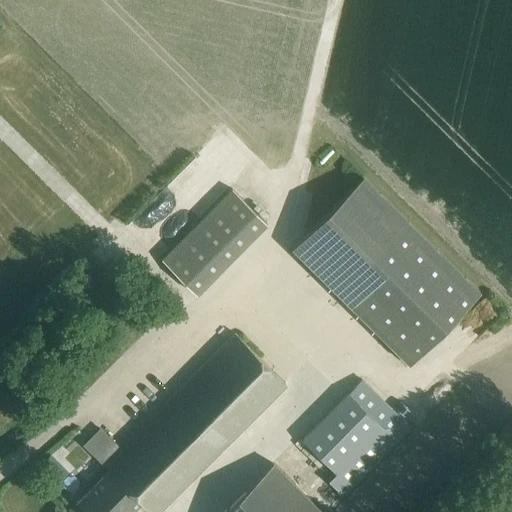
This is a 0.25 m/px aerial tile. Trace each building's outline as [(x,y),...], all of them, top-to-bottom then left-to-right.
[(362,177),(291,249),(409,365),(480,293),(362,177)] [(267,224),(232,189),(161,260),(196,294),(267,224)] [(77,502),(87,511),(130,511),(140,503),(149,511),(157,511),(285,384),(234,333),(119,448),(101,430),(91,440),(109,459),(103,465),(108,471),(77,502)] [(303,439),(338,473),(329,482),(342,495),(395,441),(410,427),(362,379),(347,394),(303,439)] [(321,511),(273,464),(224,511),(321,511)]
